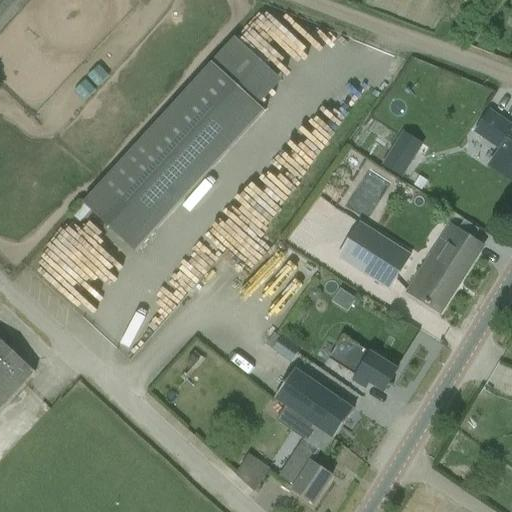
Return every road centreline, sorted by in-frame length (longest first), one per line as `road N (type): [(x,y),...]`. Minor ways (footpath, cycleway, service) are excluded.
road 1 (unclassified): [(250,511),(0,282)]
road 2 (tertiary): [(367,511),(511,281)]
road 3 (track): [(311,0),(511,76)]
